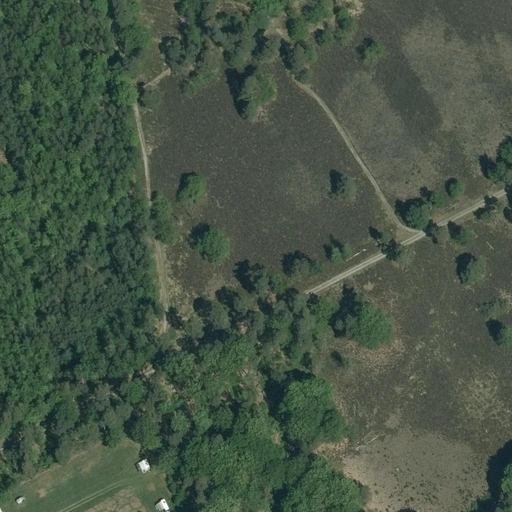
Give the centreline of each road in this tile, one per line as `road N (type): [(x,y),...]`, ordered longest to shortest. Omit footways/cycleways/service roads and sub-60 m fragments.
road 1 (track): [(155,370),(400,242)]
road 2 (track): [(0,455),(155,370)]
road 3 (track): [(210,511),(145,376)]
road 4 (track): [(400,242),(511,184)]
